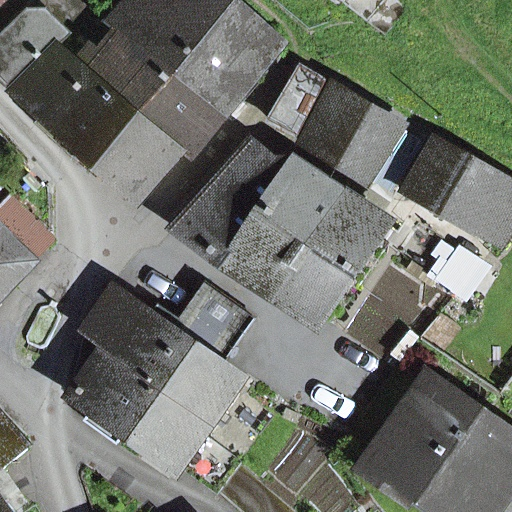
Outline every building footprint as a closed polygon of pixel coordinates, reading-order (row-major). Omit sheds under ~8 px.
[(128,0),(111,19),(128,29),(121,37),(221,114),(281,38),(230,0),(151,0),(144,7),(133,0),(128,0)] [(32,15),(0,45),(0,71),(17,90),(58,47),(70,34),(48,13),(32,15)] [(121,98),(188,152),(221,114),(121,37),(102,60),(89,48),(77,62),(121,98)] [(49,116),(41,123),(75,155),(121,98),(77,62),(58,47),(17,90),(49,116)] [(302,68),(271,121),(302,139),(331,85),(302,68)] [(331,85),(302,139),(343,163),(375,112),(331,85)] [(101,162),(145,195),(188,152),(121,98),(75,155),(94,172),(101,162)] [(343,163),(364,180),(399,126),(375,112),(343,163)] [(511,185),(439,141),(414,188),(500,238),(511,222),(511,185)] [(234,273),(242,260),(282,288),(347,193),(310,167),(302,179),(253,144),(177,228),(234,273)] [(391,223),(347,193),(282,288),(327,319),(391,223)] [(35,262),(53,244),(53,238),(12,196),(0,208),(0,228),(0,229),(35,262)] [(0,228),(0,298),(35,262),(0,229),(0,228)] [(460,294),(482,263),(443,242),(433,257),(450,268),(441,282),(460,294)] [(153,315),(136,303),(114,335),(105,349),(210,428),(244,382),(223,367),(256,319),(208,283),(179,323),(158,307),(156,310),(153,315)] [(114,335),(136,303),(114,289),(89,326),(114,335)] [(182,467),(204,437),(210,428),(105,349),(72,398),(76,400),(78,397),(80,398),(96,410),(127,432),(177,467),(180,470),(182,467)] [(439,511),(446,503),(458,511),(492,511),(511,483),(511,445),(428,386),(373,466),(438,511),(439,511)] [(119,444),(127,432),(96,410),(87,422),(119,444)] [(0,443),(16,429),(0,411),(0,443)] [(0,443),(0,462),(5,469),(32,446),(16,429),(0,443)] [(204,437),(182,467),(218,493),(240,463),(204,437)] [(0,511),(15,511),(0,494),(0,511)]
